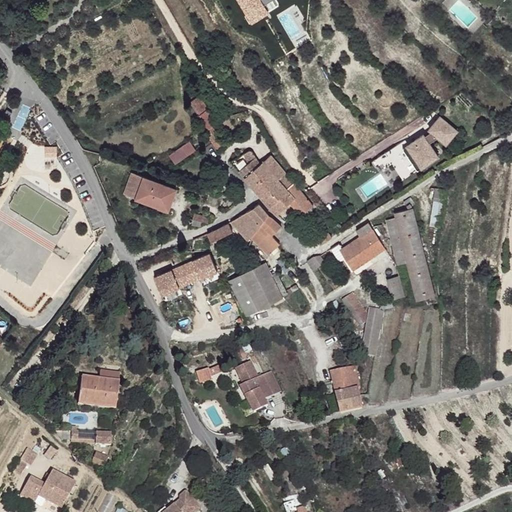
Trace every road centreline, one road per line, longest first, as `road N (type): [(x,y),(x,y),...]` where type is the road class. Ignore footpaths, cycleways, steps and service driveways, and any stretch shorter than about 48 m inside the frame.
road 1 (unclassified): [(253,511),(202,438),(68,143),(0,45)]
road 2 (unknown): [(119,252),(189,234),(251,192),(307,244),(322,246),(511,135)]
road 3 (unknown): [(210,448),(511,381)]
road 4 (unknown): [(159,0),(212,85),(265,116),(321,191)]
road 5 (unknown): [(159,342),(302,316)]
